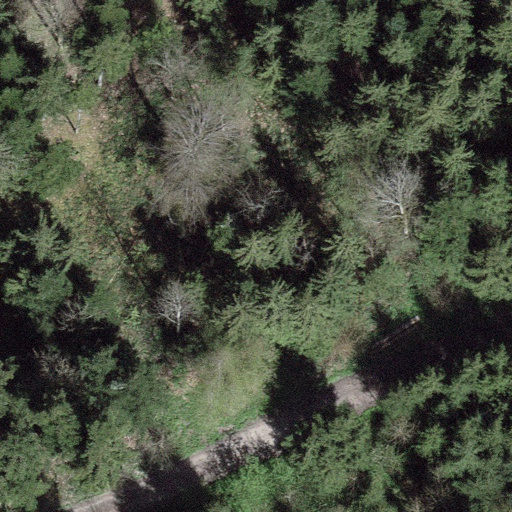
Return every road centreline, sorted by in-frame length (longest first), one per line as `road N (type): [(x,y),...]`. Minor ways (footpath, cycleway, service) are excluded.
road 1 (track): [(106,0),(343,199),(511,280)]
road 2 (track): [(511,357),(97,511)]
